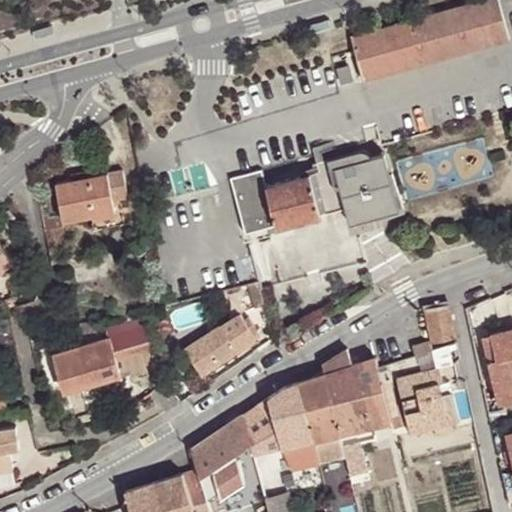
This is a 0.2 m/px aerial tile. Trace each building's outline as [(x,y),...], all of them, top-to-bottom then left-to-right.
[(499,0),(480,0),(353,36),(365,80),(510,39),(499,0)] [(330,20),(311,25),(313,33),(331,27),(330,20)] [(52,27),(33,32),(35,39),(53,34),(52,27)] [(263,169),(232,177),(246,233),(278,224),(278,227),(322,215),(322,213),(327,212),(327,213),(347,208),(373,201),(373,200),(382,198),(374,167),(375,167),(373,157),(373,156),(372,155),(371,154),(370,153),(369,152),(368,152),(368,151),(367,151),(366,151),(365,151),(364,150),(363,150),(362,151),(359,152),(361,161),(316,172),(311,174),(267,185),(263,169)] [(314,164),(316,172),(361,161),(359,152),(314,164)] [(386,154),(373,157),(375,167),(374,167),(382,198),(373,200),(373,201),(347,208),(352,225),(402,212),(386,154)] [(115,209),(116,209),(114,199),(129,196),(123,170),(90,176),(73,180),(57,183),(64,219),(93,214),(115,209)] [(71,175),(73,180),(90,176),(89,171),(71,175)] [(116,215),(115,209),(93,214),(94,219),(116,215)] [(0,271),(14,260),(0,244),(0,271)] [(254,283),(259,301),(265,299),(260,282),(254,283)] [(204,373),(272,327),(265,303),(260,305),(247,311),(245,307),(186,347),(204,373)] [(424,308),(430,340),(431,343),(456,338),(448,303),(424,308)] [(54,314),(59,325),(72,319),(68,308),(54,314)] [(148,326),(110,337),(117,359),(154,349),(148,326)] [(499,402),(511,399),(511,328),(482,336),(499,402)] [(110,337),(54,353),(65,391),(98,381),(97,377),(120,370),(117,359),(110,337)] [(412,345),(415,354),(432,349),(431,343),(430,340),(412,345)] [(364,393),(354,364),(347,348),(322,363),(325,373),(334,399),(340,432),(373,425),(364,393)] [(376,356),(354,364),(364,393),(373,425),(384,422),(392,420),(378,366),(376,356)] [(439,365),(396,375),(410,431),(427,426),(426,419),(456,412),(451,389),(442,391),(439,381),(442,380),(439,365)] [(121,375),(120,370),(97,377),(98,381),(121,375)] [(325,373),(298,382),(312,438),(319,461),(346,455),(340,432),(334,399),(325,373)] [(442,391),(451,389),(449,379),(442,380),(439,381),(442,391)] [(270,400),(256,407),(267,450),(270,464),(289,460),(282,445),(312,438),(298,382),(284,387),(269,398),(270,400)] [(267,450),(256,407),(244,413),(252,444),(254,453),(267,450)] [(459,419),(456,412),(426,419),(427,426),(459,419)] [(252,444),(244,413),(191,448),(198,470),(207,500),(241,479),(228,460),(252,444)] [(392,420),(384,422),(386,433),(394,431),(392,420)] [(0,469),(12,467),(9,448),(19,446),(15,425),(0,427),(0,469)] [(312,438),(282,445),(289,460),(293,468),(319,461),(312,438)] [(362,453),(346,456),(350,474),(366,471),(362,453)] [(198,470),(185,474),(195,511),(210,511),(207,500),(198,470)] [(195,511),(185,474),(156,482),(164,511),(195,511)] [(164,511),(156,482),(127,491),(133,511),(164,511)] [(266,498),(269,511),(293,511),(288,492),(266,498)]
